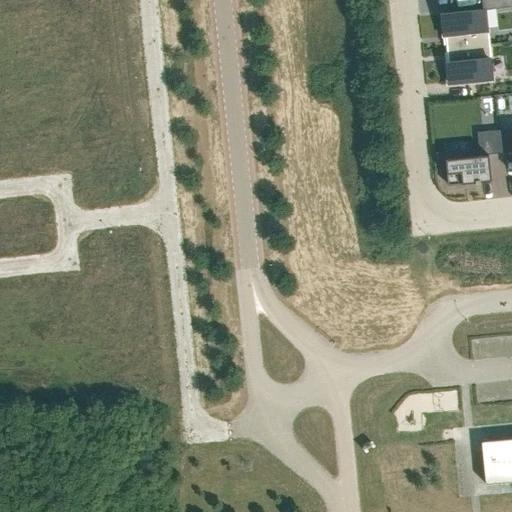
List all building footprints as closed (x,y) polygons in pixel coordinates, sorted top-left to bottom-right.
[(484,10),(442,14),(444,35),(445,35),(447,49),(488,44),(487,28),(486,29),(484,10)] [(448,62),(447,62),(449,83),(491,79),(489,60),(490,60),(488,44),(447,49),(448,62)] [(511,127),(497,129),(500,154),(511,152),(511,127)] [(479,155),(444,159),(446,170),(447,185),(458,183),(458,184),(475,182),(475,184),(480,183),(479,182),(491,180),(488,155),(500,154),(497,129),(476,131),(479,155)] [(388,422),(406,424),(407,408),(390,406),(388,422)] [(511,438),(481,442),(485,484),(511,481),(511,438)]
